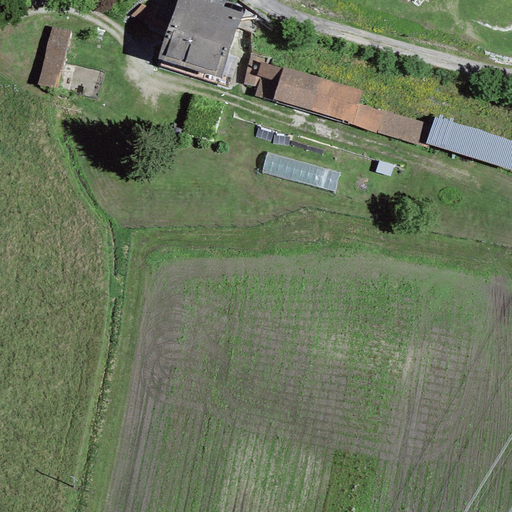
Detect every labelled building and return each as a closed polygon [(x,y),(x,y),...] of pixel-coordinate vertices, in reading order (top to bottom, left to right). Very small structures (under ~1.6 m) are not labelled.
[(178,2),(155,77),(218,96),(241,21),(178,2)] [(39,82),(59,87),(72,29),(53,25),(39,82)] [(248,94),(274,102),(286,63),(260,55),(248,94)] [(413,136),(418,114),(363,102),(366,85),(285,67),(277,105),(413,136)] [(511,169),(511,138),(436,115),(428,143),(511,169)] [(272,170),(323,179),(326,162),(274,154),(272,170)]
